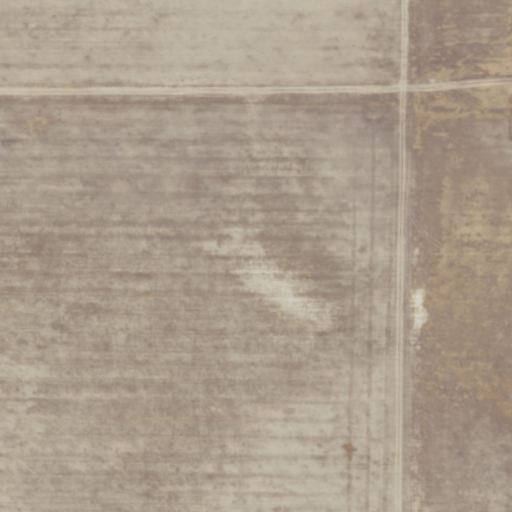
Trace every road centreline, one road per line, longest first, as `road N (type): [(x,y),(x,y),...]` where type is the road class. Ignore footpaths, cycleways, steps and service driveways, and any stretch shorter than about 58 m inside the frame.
road 1 (residential): [(442,511),(445,0)]
road 2 (residential): [(445,78),(0,83)]
